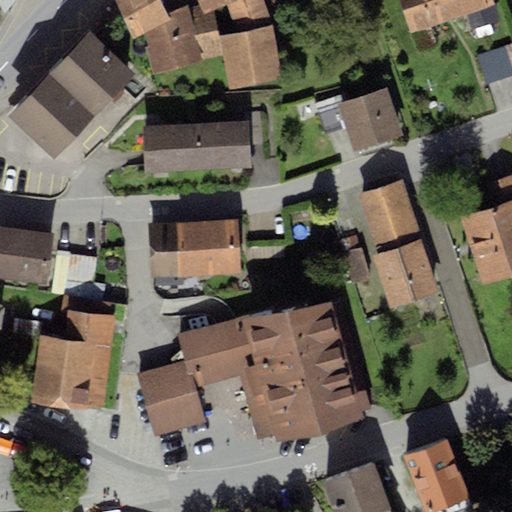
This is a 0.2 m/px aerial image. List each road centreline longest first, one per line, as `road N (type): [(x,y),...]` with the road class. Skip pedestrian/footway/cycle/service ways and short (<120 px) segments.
road 1 (residential): [(409,156),(269,197),(50,211),(0,206)]
road 2 (residential): [(491,403),(263,476),(174,495)]
road 3 (residential): [(491,403),(409,156)]
road 4 (residential): [(174,495),(0,416)]
